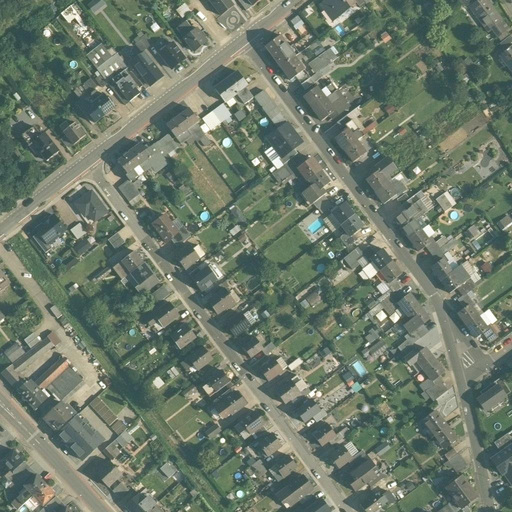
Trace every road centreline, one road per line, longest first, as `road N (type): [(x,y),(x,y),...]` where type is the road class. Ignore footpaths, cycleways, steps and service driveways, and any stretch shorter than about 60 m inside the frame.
road 1 (residential): [(86,160),(346,511)]
road 2 (residential): [(461,381),(437,302),(245,41)]
road 3 (tertiary): [(86,160),(245,41)]
road 4 (tertiary): [(0,401),(104,511)]
road 5 (residential): [(490,511),(461,381)]
